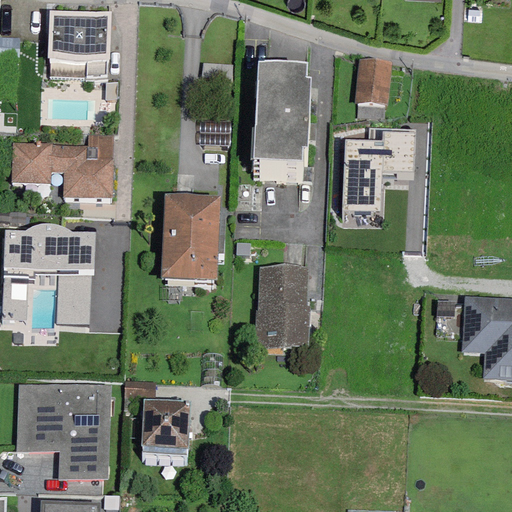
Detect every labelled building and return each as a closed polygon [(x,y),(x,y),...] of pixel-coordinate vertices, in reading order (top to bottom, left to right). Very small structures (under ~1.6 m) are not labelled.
[(111,13),(49,11),(48,58),(50,58),(50,78),(85,79),(85,80),(106,81),(106,59),(109,59),(111,13)] [(391,62),(358,60),(355,104),(388,107),(391,62)] [(308,63),(258,62),(253,160),(300,160),(300,148),(307,149),(312,79),(306,79),(308,63)] [(415,131),(369,130),(368,141),(344,141),(342,228),(381,229),(382,171),(414,172),(415,131)] [(113,135),(88,135),(88,146),(51,145),(51,144),(12,143),(11,184),(50,185),(51,173),(62,173),(62,198),(112,199),(113,135)] [(220,196),(164,194),(160,279),(216,281),(220,196)] [(4,230),(3,277),(28,278),(35,278),(35,275),(56,276),(90,276),(94,277),(95,233),(70,232),(65,229),(61,228),(55,225),(50,224),(43,224),(38,225),(33,227),(28,229),(25,231),(4,230)] [(309,269),(258,267),(256,350),(307,351),(309,269)] [(88,328),(90,276),(56,276),(55,326),(88,328)] [(26,321),(28,278),(3,277),(2,320),(26,321)] [(511,299),(464,297),(461,352),(484,353),(482,379),(511,380),(511,299)] [(110,386),(18,385),(15,452),(58,453),(58,479),(108,480),(110,386)] [(189,401),(142,399),(140,446),(142,446),(141,453),(185,455),(185,449),(187,449),(189,401)] [(99,511),(100,503),(40,501),(39,511),(99,511)]
